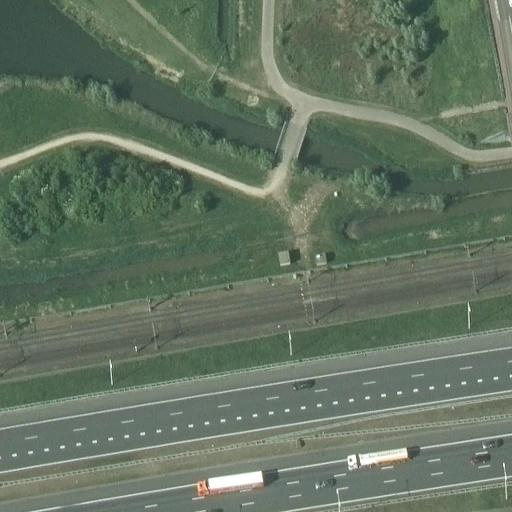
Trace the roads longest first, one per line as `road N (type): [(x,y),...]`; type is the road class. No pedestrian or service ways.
road 1 (motorway): [(511,364),(0,446)]
road 2 (motorway): [(511,453),(172,511)]
